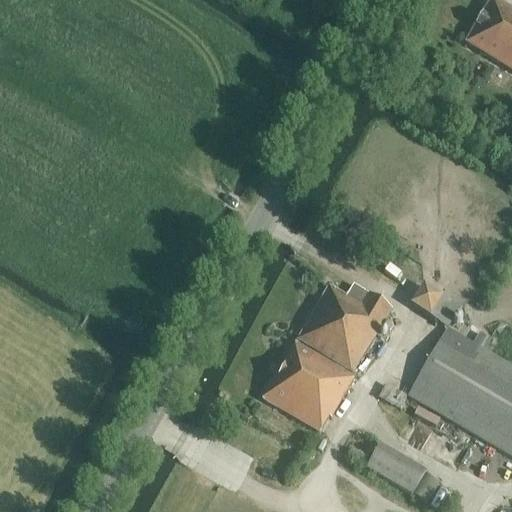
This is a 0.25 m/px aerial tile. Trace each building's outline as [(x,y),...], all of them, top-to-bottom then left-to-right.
[(511,74),(511,12),(492,0),(491,0),(464,46),(511,74)] [(353,287),(346,299),(328,288),(296,343),(352,378),(393,312),(368,295),(368,296),(353,287)] [(443,299),(423,287),(410,308),(429,321),(446,332),(408,398),(407,399),(511,460),(511,368),(448,332),(464,307),(445,295),(443,299)] [(331,422),(355,380),(295,345),(261,403),(319,437),(328,420),(331,422)] [(408,398),(386,385),(378,399),(400,412),(407,399),(408,398)] [(427,506),(439,485),(426,477),(427,475),(380,447),(379,448),(357,435),(344,457),(366,469),(365,471),(413,499),(413,498),(427,506)]
